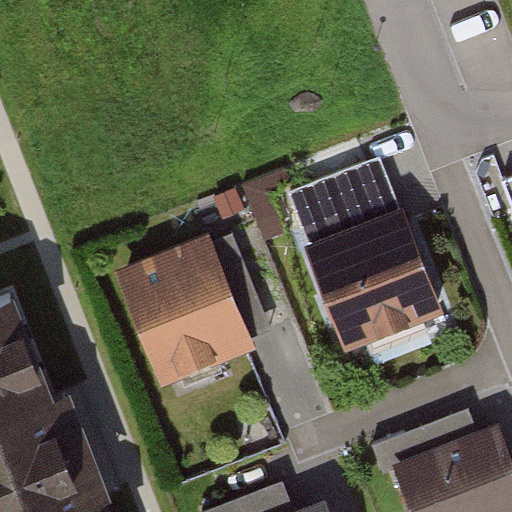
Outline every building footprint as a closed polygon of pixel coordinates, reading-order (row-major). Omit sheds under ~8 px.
[(445,327),(374,155),(283,193),(354,365),(445,327)] [(257,341),(209,227),(112,267),(161,381),(257,341)] [(0,511),(103,511),(21,293),(0,300),(0,511)] [(507,511),(511,510),(511,443),(505,425),(395,469),(411,511),(507,511)] [(335,511),(327,490),(269,511),(335,511)]
